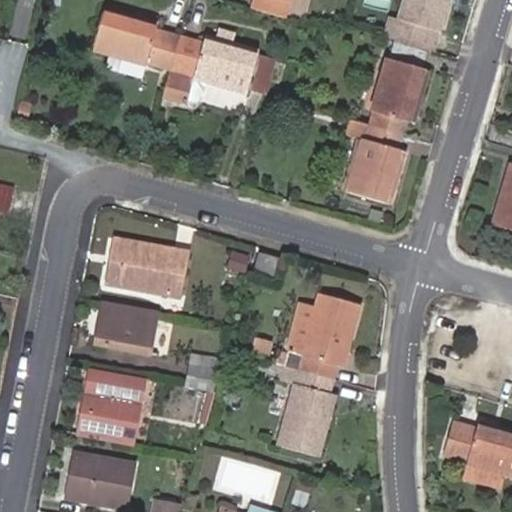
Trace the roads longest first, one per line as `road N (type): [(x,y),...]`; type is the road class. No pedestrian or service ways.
road 1 (residential): [(96,186),(422,265)]
road 2 (residential): [(91,185),(19,511)]
road 3 (residential): [(422,265),(502,0)]
road 4 (residential): [(422,265),(400,406),(407,511)]
